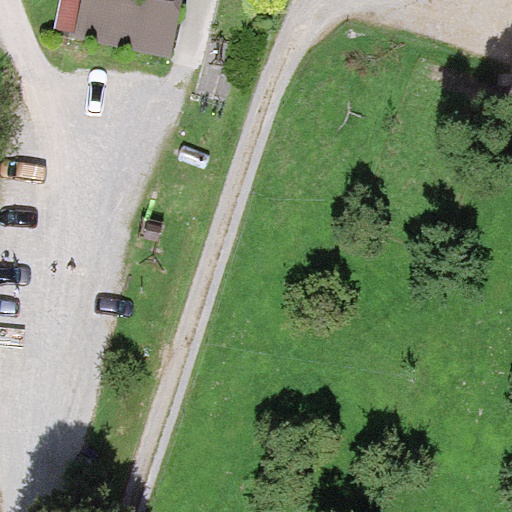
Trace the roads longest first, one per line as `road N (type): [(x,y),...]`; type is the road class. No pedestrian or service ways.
road 1 (track): [(308,0),(128,511)]
road 2 (track): [(0,17),(20,69),(86,128)]
